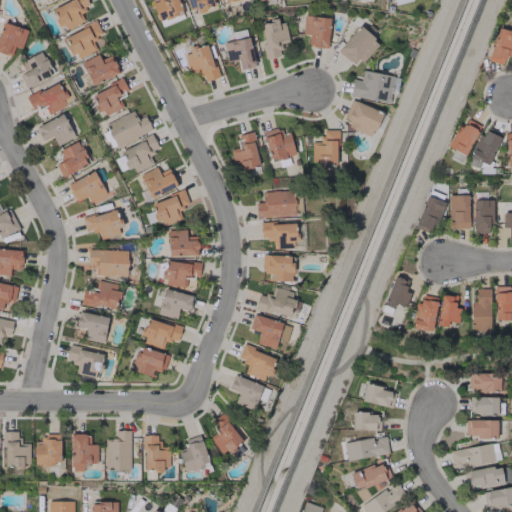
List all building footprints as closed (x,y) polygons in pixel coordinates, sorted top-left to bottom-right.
[(52,8),(60,31),(83,22),(79,11),(88,7),(85,0),(68,0),(69,1),(52,8)] [(150,4),(158,22),(182,13),(176,0),(156,0),(157,1),(150,4)] [(214,6),(212,0),(185,0),(189,13),(214,6)] [(302,34),(308,35),(308,46),(327,47),(328,17),(303,16),(302,34)] [(264,58),(280,56),(278,43),(287,42),(284,20),(259,23),(264,58)] [(63,36),(74,60),(96,50),(91,40),(101,35),(95,21),(63,36)] [(20,48),(26,30),(2,22),(0,27),(0,52),(10,56),(13,46),(20,48)] [(355,67),(377,42),(359,26),(337,51),(355,67)] [(511,46),(511,31),(498,27),(487,60),(501,65),(504,56),(509,57),(511,46)] [(222,43),(226,61),(237,59),(239,69),(254,66),(248,37),(222,43)] [(182,52),(189,73),(200,70),(203,81),(217,77),(207,45),(182,52)] [(18,75),(25,88),(53,74),(41,51),(21,61),(26,71),(18,75)] [(91,85),(118,72),(110,55),(99,60),(97,54),(80,62),(91,85)] [(352,79),(350,97),(389,102),(392,74),(361,71),(360,80),(352,79)] [(122,107),(117,96),(127,92),(121,79),(90,93),(101,117),(122,107)] [(341,124),(372,135),(380,111),(349,100),(341,124)] [(151,128),(143,115),(136,119),(131,110),(104,125),(116,147),(151,128)] [(73,137),(62,114),(34,127),(41,141),(52,136),(56,145),(73,137)] [(480,126),(466,118),(460,129),(456,126),(446,145),(464,155),(480,126)] [(280,127),(261,132),(269,162),(294,156),(288,133),(282,135),(280,127)] [(468,163),(487,170),(498,136),(480,129),(468,163)] [(311,142),(311,165),(336,165),(336,130),(320,130),(321,142),(311,142)] [(237,135),(240,147),(229,149),(234,171),(259,166),(251,132),(237,135)] [(152,163),(147,154),(158,149),(151,135),(120,151),(131,174),(152,163)] [(55,164),(61,176),(88,164),(78,140),(58,150),(63,160),(55,164)] [(157,172),(156,167),(139,173),(148,198),(175,188),(168,169),(157,172)] [(85,196),(88,203),(105,193),(93,171),(66,185),(75,202),(85,196)] [(180,219),(177,209),(188,205),(183,191),(150,202),(158,226),(180,219)] [(262,192),(262,204),(255,204),(255,216),(301,215),(300,191),(262,192)] [(467,194),(447,195),(448,228),(467,228),(467,194)] [(432,233),(441,201),(423,196),(414,228),(432,233)] [(492,224),(492,200),(472,199),(471,232),(488,233),(488,224),(492,224)] [(502,227),(507,227),(508,239),(511,238),(511,206),(511,210),(511,211),(501,212),(502,227)] [(99,238),(122,231),(115,207),(80,219),(85,233),(96,230),(99,238)] [(0,238),(18,228),(7,208),(1,211),(0,209),(0,238)] [(272,248),(295,247),(295,222),(259,224),(260,239),(272,239),(272,248)] [(197,255),(196,236),(185,236),(185,230),(166,230),(166,244),(162,244),(162,256),(197,255)] [(0,274),(8,275),(9,269),(20,269),(21,250),(0,248),(0,274)] [(86,264),(94,264),(94,275),(126,276),(126,250),(86,249),(86,264)] [(291,281),(292,256),(261,255),(261,272),(271,272),(270,281),(291,281)] [(186,277),(197,279),(199,264),(166,259),(162,284),(184,288),(186,277)] [(409,293),(404,290),(407,281),(393,275),(379,310),(389,314),(394,303),(403,307),(409,293)] [(82,289),(79,303),(114,309),(118,284),(97,280),(95,292),(82,289)] [(16,285),(0,283),(0,308),(3,309),(4,300),(14,301),(16,285)] [(511,294),(510,295),(509,286),(493,286),(494,320),(511,319),(511,294)] [(294,292),(274,287),(272,296),(258,293),(253,308),(287,318),(294,292)] [(191,295),(163,288),(156,314),(175,318),(177,308),(188,310),(191,295)] [(489,289),(475,288),(475,301),(470,301),(470,332),(488,332),(489,289)] [(454,307),(456,296),(441,293),(435,324),(446,326),(447,321),(456,323),(459,308),(454,307)] [(419,304),(416,303),(410,327),(429,331),(437,298),(421,295),(419,304)] [(107,317),(78,311),(75,326),(85,328),(82,339),(101,343),(107,317)] [(290,325),(252,314),(248,329),(259,332),(255,342),(274,348),(276,340),(285,342),(290,325)] [(12,322),(0,318),(0,338),(1,333),(9,335),(12,322)] [(180,326),(149,320),(147,327),(143,326),(140,343),(162,348),(163,340),(177,342),(180,326)] [(274,357),(242,345),(236,359),(247,363),(243,373),(265,381),(274,357)] [(74,373),(97,378),(102,353),(67,346),(64,361),(76,364),(74,373)] [(167,354),(136,347),(130,371),(153,376),(155,369),(163,371),(167,354)] [(499,373),(467,373),(467,391),(498,391),(499,373)] [(228,389),(237,392),(233,404),(253,410),(261,384),(232,375),(228,389)] [(360,401),(391,408),(394,391),(364,384),(360,401)] [(496,397),(471,397),(471,413),(496,414),(496,397)] [(351,429),(378,430),(378,413),(352,412),(351,429)] [(211,421),(218,430),(208,438),(222,456),(242,441),(220,414),(211,421)] [(495,419),(464,420),(464,437),(496,437),(495,419)] [(129,430),(113,430),(114,439),(103,440),(104,471),(129,470),(129,430)] [(18,431),(2,431),(3,466),(28,466),(28,443),(18,443),(18,431)] [(59,435),(40,434),(40,444),(33,444),(33,464),(59,465),(59,435)] [(68,471),(82,471),(82,463),(96,463),(96,444),(89,444),(89,434),(70,434),(68,471)] [(184,439),(186,446),(176,450),(184,473),(209,465),(198,434),(184,439)] [(168,449),(158,448),(158,435),(142,435),(141,469),(168,470),(168,449)] [(346,461),(388,453),(384,435),(342,443),(346,461)] [(448,449),(451,467),(498,461),(496,443),(448,449)] [(355,490),(389,477),(382,461),(348,474),(355,490)] [(510,481),(507,464),(462,472),(466,490),(510,481)] [(363,511),(381,511),(405,497),(395,481),(359,504),(363,511)] [(481,492),(485,508),(511,501),(508,486),(481,492)] [(72,511),(72,501),(47,501),(46,511),(72,511)] [(115,511),(115,501),(90,502),(90,511),(115,511)] [(318,511),(320,507),(304,501),(299,511),(318,511)] [(417,511),(407,501),(394,511),(417,511)]
